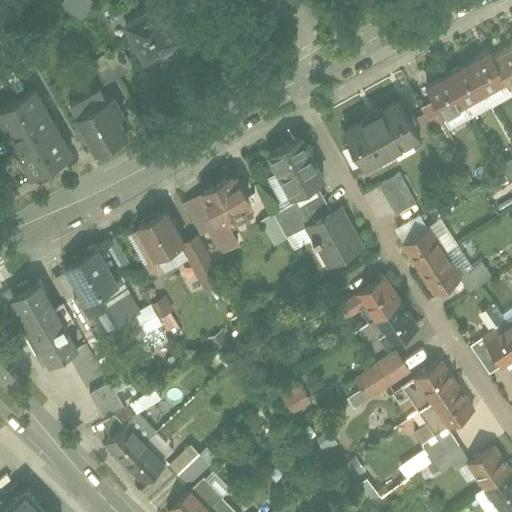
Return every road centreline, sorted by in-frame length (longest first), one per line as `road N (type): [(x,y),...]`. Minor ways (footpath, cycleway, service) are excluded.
road 1 (tertiary): [(334,62),(0,254)]
road 2 (residential): [(341,175),(511,424)]
road 3 (tertiary): [(114,511),(0,399)]
road 4 (tertiary): [(447,0),(334,62)]
